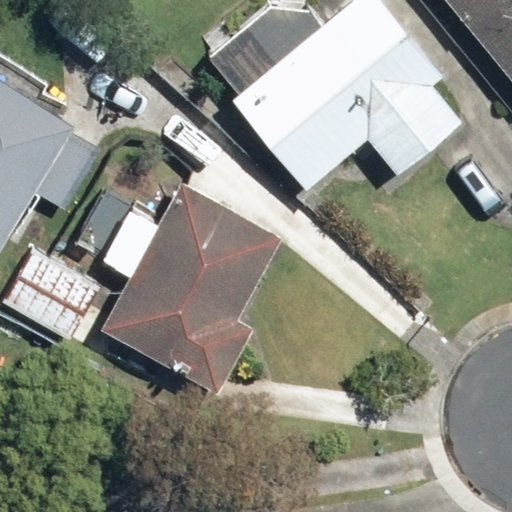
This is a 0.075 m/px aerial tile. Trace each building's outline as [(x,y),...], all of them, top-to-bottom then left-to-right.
[(298,191),(365,138),(392,171),(447,124),(421,93),(431,86),(361,0),(349,0),(224,99),(298,191)] [(511,0),(425,0),(511,101),(511,0)] [(0,64),(0,217),(19,229),(87,115),(0,64)] [(290,230),(199,178),(120,315),(211,367),(290,230)] [(45,234),(9,292),(66,327),(101,268),(45,234)]
